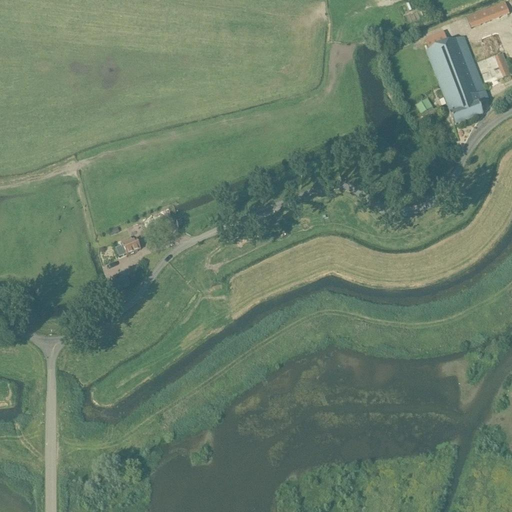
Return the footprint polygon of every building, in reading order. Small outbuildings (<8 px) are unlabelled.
[(504,2),(467,18),(473,32),(510,16),(504,2)] [(450,115),(478,105),(488,101),(463,38),(448,44),(444,33),(425,40),(429,51),(426,52),(450,115)] [(511,75),(501,52),(494,56),(504,78),(511,75)] [(457,126),(481,116),(482,116),(478,105),(450,115),(448,116),(452,127),(457,126)] [(426,113),(414,120),(418,128),(437,117),(432,109),(431,109),(426,113)] [(176,222),(156,229),(159,237),(179,229),(176,222)] [(127,256),(141,250),(137,241),(132,243),(130,239),(121,243),(122,247),(115,249),(119,258),(126,255),(127,256)] [(113,282),(112,282),(116,292),(120,291),(123,289),(130,286),(129,284),(126,276),(113,282)]
